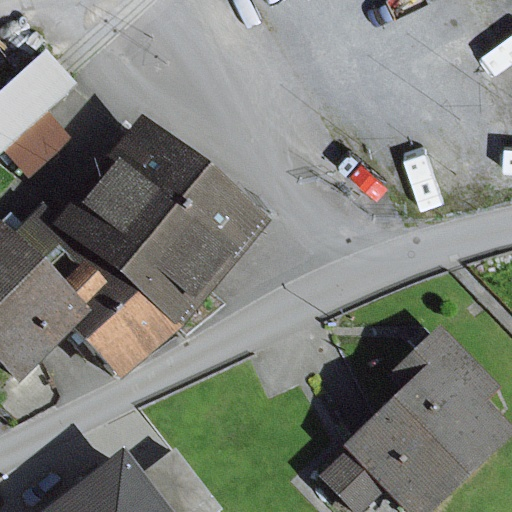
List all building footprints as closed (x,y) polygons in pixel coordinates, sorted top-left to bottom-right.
[(43,56),(0,95),(0,158),(4,155),(47,113),(74,88),(43,56)] [(71,138),(47,113),(4,155),(27,180),(71,138)] [(266,224),(142,121),(57,223),(76,241),(181,327),(266,224)] [(76,241),(57,223),(39,206),(7,240),(44,275),(76,241)] [(0,233),(0,373),(17,388),(69,334),(85,317),(44,275),(7,240),(0,233)] [(44,275),(85,317),(69,334),(119,383),(181,327),(76,241),(44,275)] [(495,390),(438,330),(382,384),(395,397),(339,450),(344,455),(318,480),(349,511),(363,511),(383,494),(399,511),(429,511),(510,435),(480,404),(495,390)] [(172,451),(139,477),(166,511),(194,511),(211,499),(172,451)] [(121,454),(46,511),(166,511),(139,477),(121,454)]
